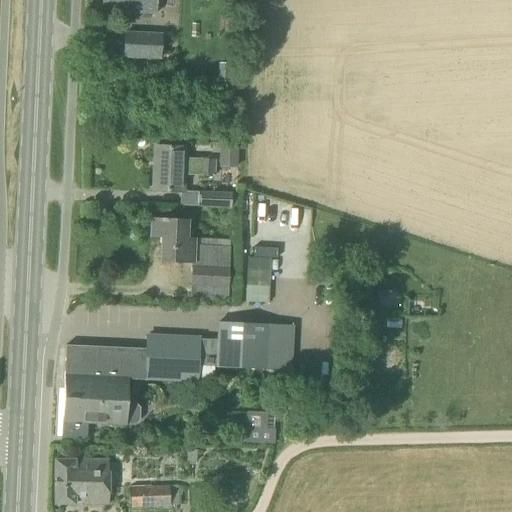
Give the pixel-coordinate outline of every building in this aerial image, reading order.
[(154,15),(155,0),(101,0),(101,11),(154,15)] [(157,60),(159,36),(123,33),(122,58),(157,60)] [(236,83),(237,64),(217,63),(217,82),(236,83)] [(218,143),(218,158),(236,159),(237,144),(218,143)] [(214,177),(215,160),(184,158),(185,149),(153,148),(151,191),(183,193),(183,176),(214,177)] [(234,209),(235,195),(231,195),(231,193),(199,192),(199,208),(234,209)] [(194,241),(186,240),(187,222),(150,220),(149,237),(160,238),(159,263),(191,264),(190,285),(227,287),(228,241),(194,239),(194,241)] [(244,302),(268,303),(270,259),(246,258),(244,302)] [(379,315),(360,315),(360,331),(379,331),(379,315)] [(290,371),(292,326),(215,322),(214,340),(199,339),(145,336),(145,351),(65,346),(60,439),(85,440),(86,425),(125,427),(125,425),(134,425),(139,421),(139,408),(135,404),(126,403),(128,380),(196,384),(197,366),(290,371)] [(265,433),(266,412),(245,411),(245,432),(265,433)] [(106,505),(106,462),(54,462),(54,505),(106,505)] [(129,508),(169,507),(169,505),(178,505),(177,486),(129,488),(129,508)]
